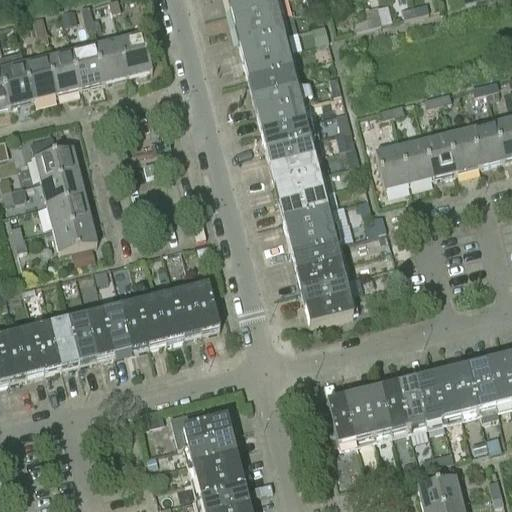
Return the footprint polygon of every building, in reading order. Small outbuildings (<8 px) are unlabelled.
[(271,0),(224,0),(229,17),(273,6),(271,0)] [(314,0),(305,0),(309,16),(318,14),(314,0)] [(472,0),(463,0),(460,1),(462,10),(474,6),(472,0)] [(450,13),(462,10),(460,1),(448,4),(450,13)] [(116,5),(107,8),(110,20),(119,18),(116,5)] [(273,6),(229,17),(233,35),(277,24),(273,6)] [(425,10),(413,13),(415,22),(427,19),(425,10)] [(79,15),(82,27),(91,25),(88,12),(79,15)] [(403,25),(415,22),(413,13),(401,16),(403,25)] [(378,22),(366,25),(368,34),(380,31),(378,22)] [(41,24),(32,26),(35,38),(44,36),(41,24)] [(277,24),(233,35),(238,53),(282,42),(277,24)] [(91,25),(82,27),(85,39),(94,37),(91,25)] [(355,37),(368,34),(366,25),(353,28),(355,37)] [(323,33),(312,35),(315,47),(326,44),(323,33)] [(44,36),(35,38),(38,51),(47,49),(44,36)] [(142,40),(117,46),(126,85),(151,78),(142,40)] [(282,42),(238,53),(242,70),(286,59),(282,42)] [(117,46),(94,52),(103,90),(126,85),(117,46)] [(94,52),(70,58),(79,96),(103,90),(94,52)] [(70,58),(46,64),(56,102),(79,96),(70,58)] [(286,59),(242,70),(246,87),(291,76),(286,59)] [(46,64),(23,70),(32,108),(56,102),(46,64)] [(23,70),(0,75),(0,80),(8,114),(32,108),(23,70)] [(291,76),(246,87),(251,105),(295,94),(291,76)] [(0,115),(8,114),(0,80),(0,115)] [(340,101),(336,84),(328,86),(332,103),(340,101)] [(495,88),(483,91),(485,100),(486,99),(498,97),(495,88)] [(470,94),(473,103),(485,100),(483,91),(470,94)] [(295,94),(251,105),(255,122),(299,111),(295,94)] [(498,97),(486,99),(488,106),(499,103),(498,97)] [(448,100),(436,103),(438,112),(450,109),(448,100)] [(426,115),(438,112),(436,103),(423,106),(426,115)] [(299,111),(255,122),(259,140),(304,129),(299,111)] [(401,112),(389,115),(391,123),(403,120),(401,112)] [(376,118),(378,127),(391,123),(389,115),(376,118)] [(348,134),(345,119),(335,121),(339,136),(348,134)] [(511,124),(493,130),(502,168),(511,165),(511,124)] [(304,129),(259,140),(264,157),(308,146),(304,129)] [(493,130),(469,135),(479,174),(502,168),(493,130)] [(469,135),(446,141),(455,180),(479,174),(469,135)] [(353,154),(349,137),(342,139),(346,156),(353,154)] [(446,141),(422,147),(431,186),(455,180),(446,141)] [(52,143),(29,149),(33,165),(56,159),(52,143)] [(308,146),(264,157),(268,175),(312,164),(308,146)] [(422,147),(398,153),(408,191),(431,186),(422,147)] [(383,198),(408,191),(398,153),(374,159),(383,198)] [(33,165),(40,189),(78,180),(72,155),(56,159),(33,165)] [(312,164),(268,175),(273,193),(317,182),(312,164)] [(78,180),(40,189),(45,213),(84,203),(78,180)] [(317,182),(273,193),(277,210),(321,199),(317,182)] [(7,185),(0,186),(0,195),(1,199),(10,197),(7,185)] [(10,197),(1,199),(4,211),(13,209),(10,197)] [(321,199),(277,210),(281,227),(326,216),(321,199)] [(84,203),(45,213),(51,237),(90,227),(84,203)] [(367,206),(357,209),(359,217),(369,214),(368,214),(367,206)] [(326,216),(281,227),(286,245),(330,234),(326,216)] [(96,252),(90,227),(51,237),(58,261),(70,258),(91,253),(96,252)] [(373,231),(365,233),(367,243),(375,241),(385,238),(382,228),(374,230),(373,231)] [(10,234),(13,246),(22,244),(19,232),(10,234)] [(330,234),(286,245),(290,262),(334,251),(330,234)] [(22,244),(13,246),(16,259),(25,257),(22,244)] [(334,251),(290,262),(294,280),(339,269),(334,251)] [(95,268),(91,253),(70,258),(73,273),(95,268)] [(339,269),(294,280),(299,297),(343,286),(339,269)] [(163,272),(156,274),(159,284),(166,283),(163,272)] [(343,286),(299,297),(303,315),(347,304),(343,286)] [(208,293),(189,298),(200,342),(219,337),(208,293)] [(189,298),(172,302),(183,346),(200,342),(189,298)] [(172,302),(154,306),(165,350),(183,346),(172,302)] [(347,304),(303,315),(308,333),(352,322),(347,304)] [(154,306),(137,311),(148,355),(165,350),(154,306)] [(137,311),(119,315),(130,359),(148,355),(137,311)] [(119,315),(102,320),(113,364),(130,359),(119,315)] [(102,320),(84,324),(95,368),(113,364),(102,320)] [(84,324),(67,329),(78,372),(95,368),(84,324)] [(67,329),(49,333),(60,377),(78,372),(67,329)] [(49,333),(32,337),(43,381),(60,377),(49,333)] [(32,337),(14,342),(25,386),(43,381),(32,337)] [(14,342),(0,345),(0,358),(8,390),(25,386),(14,342)] [(511,362),(501,365),(511,407),(511,362)] [(511,407),(501,365),(484,369),(495,413),(511,408),(511,407)] [(484,369),(466,374),(477,417),(495,413),(484,369)] [(466,374),(449,378),(460,422),(477,417),(466,374)] [(449,378),(431,382),(442,426),(460,422),(449,378)] [(431,382),(414,387),(425,431),(442,426),(431,382)] [(414,387),(396,391),(407,435),(425,431),(414,387)] [(396,391),(379,396),(390,439),(407,435),(396,391)] [(379,396),(361,400),(372,444),(390,439),(379,396)] [(361,400),(344,404),(355,448),(372,444),(361,400)] [(355,448),(344,404),(325,409),(330,430),(323,432),(332,469),(340,467),(336,453),(355,448)] [(177,455),(187,453),(231,442),(226,423),(206,428),(203,417),(170,425),(177,455)] [(231,442),(187,453),(191,470),(235,459),(231,442)] [(495,444),(485,447),(488,459),(498,456),(495,444)] [(235,459),(191,470),(195,488),(240,477),(235,459)] [(154,462),(145,464),(148,476),(157,474),(154,462)] [(433,464),(421,466),(424,475),(435,472),(433,464)] [(240,477),(195,488),(200,505),(244,494),(240,477)] [(416,493),(420,511),(445,511),(460,508),(454,484),(416,493)] [(496,486),(487,488),(490,501),(499,499),(496,486)] [(244,494),(200,505),(201,511),(247,511),(248,511),(244,494)] [(499,499),(490,501),(493,511),(497,511),(502,511),(499,499)]
